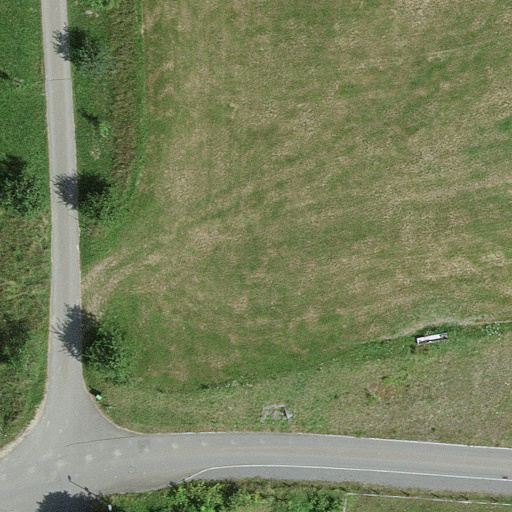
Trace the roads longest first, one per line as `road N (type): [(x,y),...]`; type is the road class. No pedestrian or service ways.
road 1 (residential): [(70,464),(52,0)]
road 2 (unclassified): [(70,464),(367,461),(511,472)]
